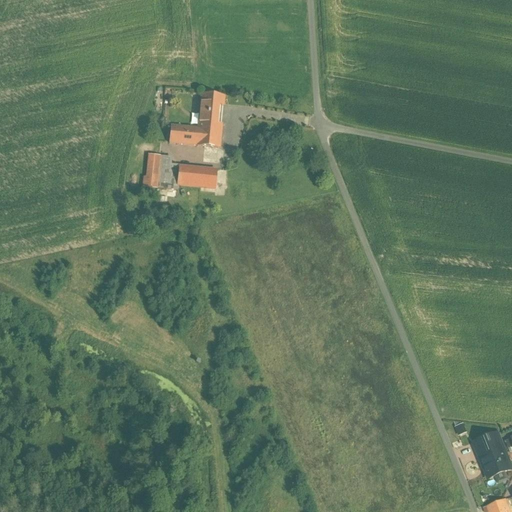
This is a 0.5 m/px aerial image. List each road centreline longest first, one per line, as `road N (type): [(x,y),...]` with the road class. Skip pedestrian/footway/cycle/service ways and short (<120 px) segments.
road 1 (unclassified): [(471,511),(319,126)]
road 2 (unclassified): [(319,126),(511,163)]
road 3 (unclassified): [(319,126),(309,0)]
